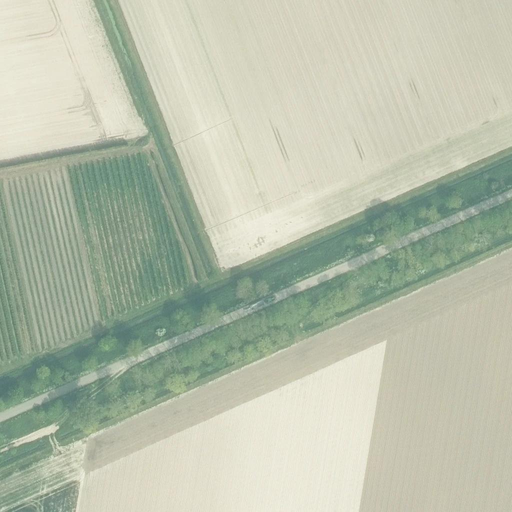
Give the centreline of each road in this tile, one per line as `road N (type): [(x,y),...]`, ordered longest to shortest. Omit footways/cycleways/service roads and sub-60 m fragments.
road 1 (unclassified): [(0,418),(511,194)]
road 2 (track): [(0,456),(82,412),(109,368)]
